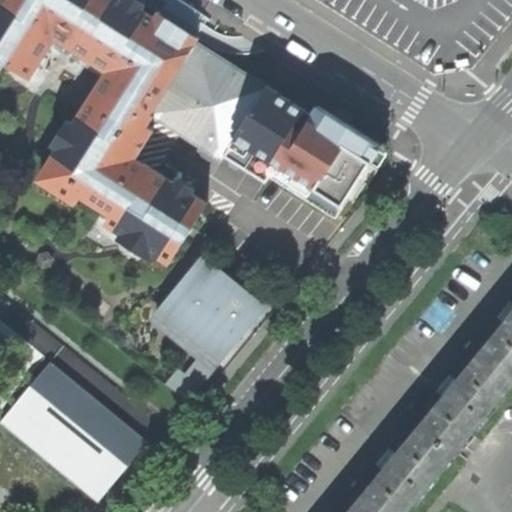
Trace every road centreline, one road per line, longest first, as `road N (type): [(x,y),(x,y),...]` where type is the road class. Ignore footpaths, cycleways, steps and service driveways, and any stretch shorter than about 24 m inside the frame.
road 1 (residential): [(478,142),(168,511)]
road 2 (residential): [(252,0),(478,142)]
